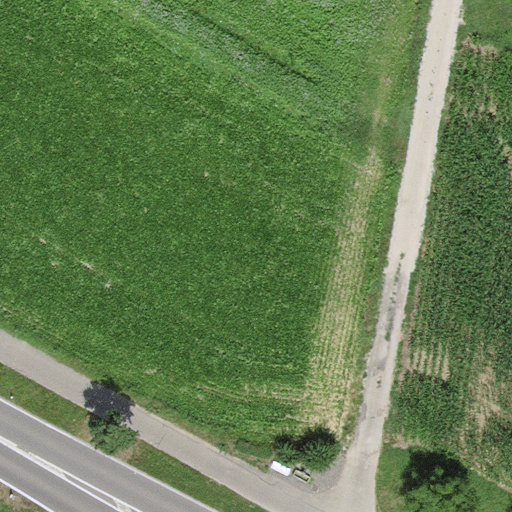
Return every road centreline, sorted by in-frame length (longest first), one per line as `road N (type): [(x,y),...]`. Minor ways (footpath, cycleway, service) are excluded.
road 1 (track): [(348,511),(382,380),(455,0)]
road 2 (track): [(0,342),(314,511)]
road 3 (primary): [(127,511),(0,441)]
